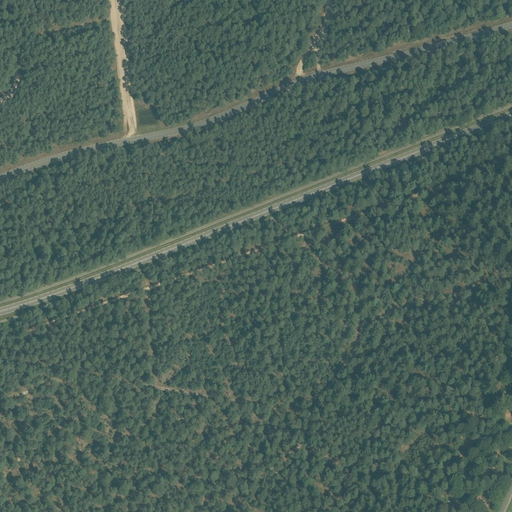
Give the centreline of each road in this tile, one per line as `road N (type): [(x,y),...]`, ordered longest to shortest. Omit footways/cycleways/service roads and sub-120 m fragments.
road 1 (track): [(0,406),(81,374),(301,417),(371,325),(442,291),(453,300),(465,382),(502,431)]
road 2 (primary): [(0,311),(511,114)]
road 3 (track): [(276,243),(0,339)]
road 4 (track): [(0,102),(13,89),(18,57),(32,36),(119,18)]
road 5 (track): [(117,0),(133,140)]
